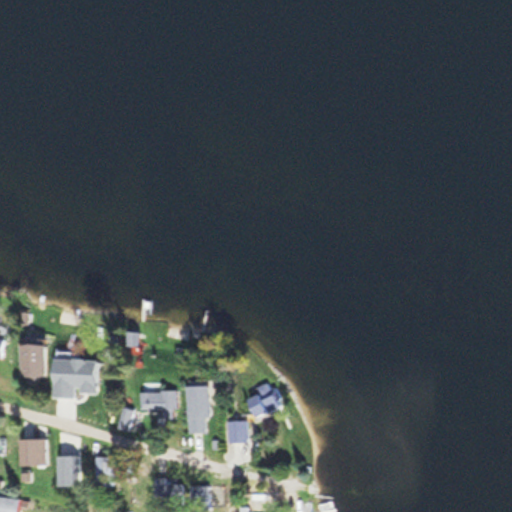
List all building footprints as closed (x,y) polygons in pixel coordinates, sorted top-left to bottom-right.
[(50,342),(25,342),(25,377),(50,377),(50,342)] [(86,369),(77,405),(101,411),(108,381),(97,378),(99,372),(86,369)] [(260,393),(250,399),(260,416),(283,403),(270,380),(257,388),(260,393)] [(217,417),(217,384),(193,384),(193,431),(212,431),(212,417),(217,417)] [(168,408),(168,418),(179,418),(179,409),(183,409),(183,389),(146,389),(146,408),(168,408)] [(251,419),(231,419),(231,441),(251,441),(251,419)] [(65,485),(82,485),(82,454),(65,454),(65,485)] [(100,485),(119,485),(119,455),(100,455),(100,485)] [(173,498),(179,493),(174,487),(168,492),(173,498)] [(207,487),(194,488),(195,503),(207,503),(207,487)] [(0,511),(21,511),(24,498),(0,494),(0,511)]
